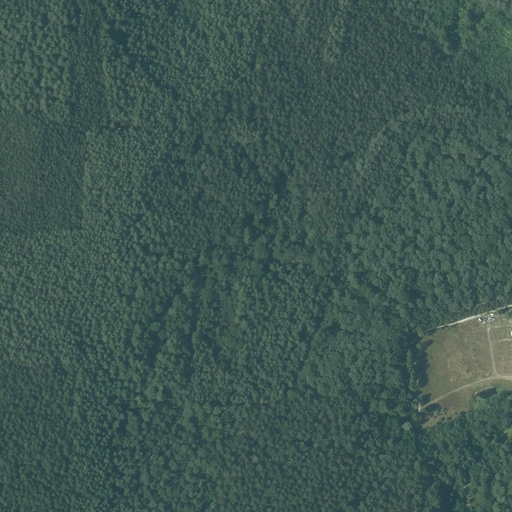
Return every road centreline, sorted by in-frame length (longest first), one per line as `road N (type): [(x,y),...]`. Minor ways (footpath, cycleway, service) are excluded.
road 1 (unknown): [(179,511),(249,489),(271,504),(302,508),(350,486),(378,462),(410,456),(422,429),(410,337),(511,302)]
road 2 (unknown): [(0,303),(48,303),(81,333),(102,363),(111,419),(120,427),(126,493),(136,508),(153,511)]
